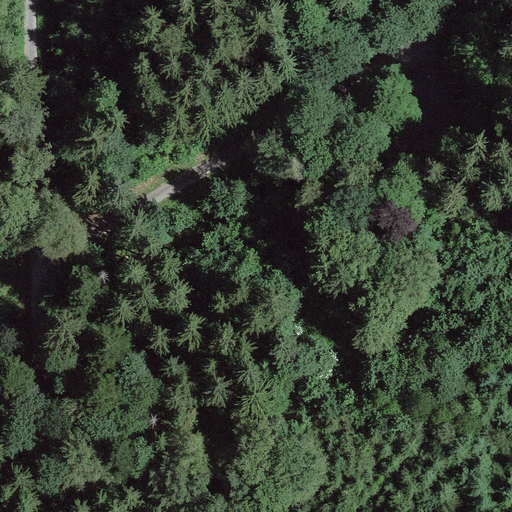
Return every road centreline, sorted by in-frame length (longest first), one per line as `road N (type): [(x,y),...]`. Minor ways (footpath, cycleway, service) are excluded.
road 1 (track): [(476,0),(35,265)]
road 2 (track): [(28,0),(35,265)]
road 3 (track): [(35,265),(44,511)]
